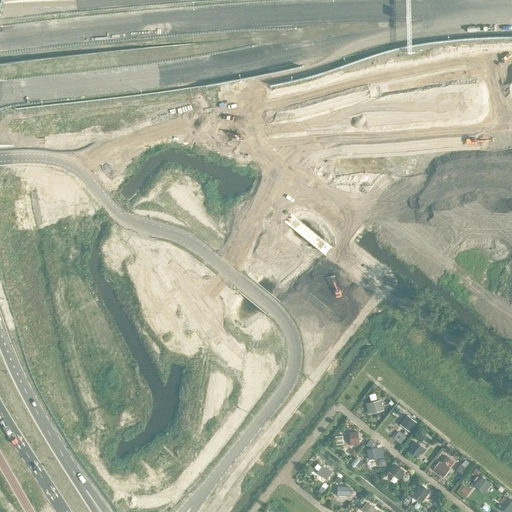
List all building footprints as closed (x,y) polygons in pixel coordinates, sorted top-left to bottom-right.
[(384,408),(382,398),(367,402),(369,412),(384,408)] [(417,424),(407,417),(400,426),(410,434),(417,424)] [(358,444),(357,431),(348,432),(350,445),(358,444)] [(418,457),(425,448),(416,441),(409,450),(418,457)] [(482,446),(475,456),(484,463),(492,454),(482,446)] [(379,458),(378,447),(366,449),(368,459),(379,458)] [(466,458),(457,469),(462,474),(471,463),(466,458)] [(440,461),(433,469),(443,478),(450,469),(440,461)] [(399,479),(406,471),(396,463),(390,472),(399,479)] [(323,466),(318,473),(322,476),(323,474),(329,478),(332,474),(332,473),(333,472),(328,468),(327,469),(326,469),(323,466)] [(491,484),(481,477),(477,482),(486,490),(491,484)] [(423,500),(431,491),(421,483),(414,492),(423,500)] [(465,484),(461,490),(467,495),(471,489),(465,484)] [(350,495),(350,486),(337,486),(337,495),(350,495)] [(511,499),(508,496),(502,504),(510,511),(511,508),(511,499)] [(375,511),(377,510),(367,502),(361,509),(364,511),(375,511)]
